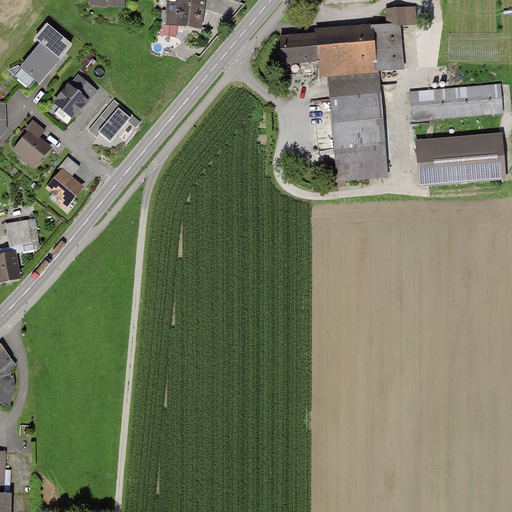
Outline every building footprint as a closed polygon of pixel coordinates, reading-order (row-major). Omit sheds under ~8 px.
[(201,28),(204,0),(169,0),(168,14),(163,13),(162,24),(201,28)] [(414,8),(388,10),(390,27),(398,26),(415,24),(414,8)] [(71,45),(47,25),(36,37),(60,57),(71,45)] [(372,32),(280,40),(282,64),(318,61),(320,77),(328,76),(376,72),(402,70),(398,26),(390,27),(371,28),(372,32)] [(38,83),(60,57),(42,41),(20,68),(38,83)] [(385,175),(376,72),(328,76),(337,179),(385,175)] [(53,104),(74,122),(100,92),(79,74),(53,104)] [(501,83),(409,90),(412,121),(504,114),(501,83)] [(134,115),(115,100),(89,131),(98,138),(101,134),(111,143),(134,115)] [(136,128),(141,122),(133,116),(129,122),(136,128)] [(46,131),(33,120),(27,127),(40,137),(46,131)] [(31,130),(13,150),(34,169),(52,149),(31,130)] [(503,134),(414,141),(418,186),(507,178),(503,134)] [(80,167),(68,157),(60,166),(73,176),(80,167)] [(87,190),(63,169),(46,188),(70,209),(87,190)] [(28,220),(9,224),(14,247),(32,244),(28,220)] [(0,282),(19,279),(15,253),(0,256),(0,282)] [(17,366),(2,345),(0,346),(0,377),(13,374),(11,372),(17,366)] [(16,386),(14,375),(0,378),(0,379),(2,386),(1,392),(0,394),(0,402),(9,408),(14,397),(16,386)] [(10,511),(11,494),(3,494),(5,452),(0,452),(0,511),(10,511)]
